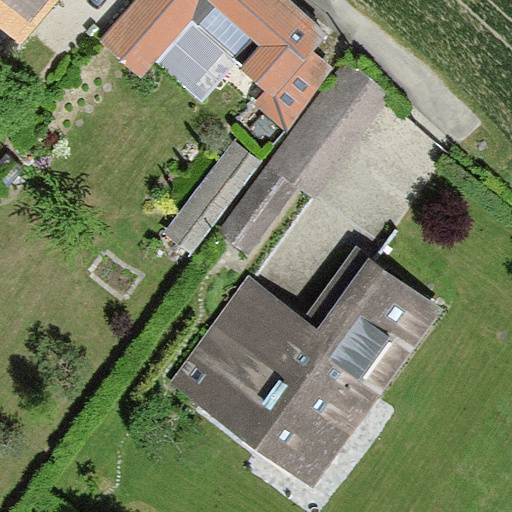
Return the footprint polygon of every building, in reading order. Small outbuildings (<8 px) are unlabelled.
[(0,0),(0,3),(22,23),(41,0),(0,0)] [(325,28),(292,0),(145,0),(109,39),(142,68),(191,14),(274,87),(309,46),(325,28)] [(309,46),(274,87),(259,104),(290,131),(337,69),(309,46)] [(273,165),(294,180),(319,199),(393,99),(360,71),(354,80),(341,72),(273,165)] [(256,170),(237,153),(213,180),(216,183),(191,211),(211,227),(256,170)] [(294,180),(273,165),(227,230),(245,244),(294,180)] [(373,262),(321,333),(252,283),(182,380),(217,408),(228,394),(260,416),(249,430),(300,467),(360,383),(373,393),(436,308),(373,262)]
